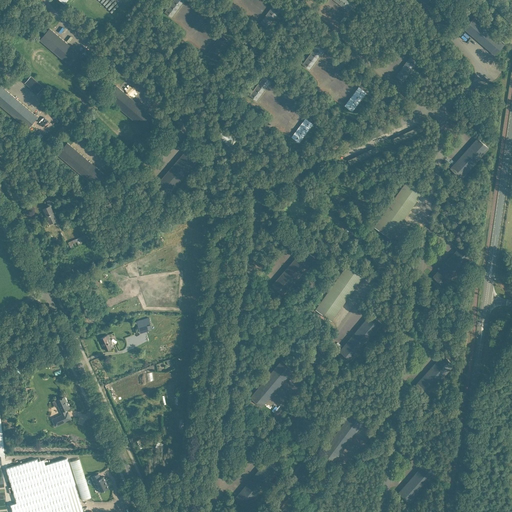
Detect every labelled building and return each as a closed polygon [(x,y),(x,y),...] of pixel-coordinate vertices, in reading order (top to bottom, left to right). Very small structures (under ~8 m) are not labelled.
[(100,0),(114,11),(117,8),(115,6),(119,0),(100,0)] [(173,0),(165,12),(172,17),(185,0),(173,0)] [(334,0),(350,11),(355,4),(349,0),(334,0)] [(282,9),(275,4),(260,23),(268,28),(282,9)] [(474,17),(471,21),(464,28),(495,55),(504,44),(474,17)] [(84,57),(53,31),(50,28),(45,34),(44,34),(43,35),(44,35),(40,39),(53,50),(77,71),(87,60),(84,57)] [(228,40),(221,35),(207,53),(214,59),(228,40)] [(318,58),(319,57),(324,50),(317,45),(303,64),(310,69),(315,63),(316,61),(318,58)] [(417,62),(410,57),(396,76),(403,81),(417,62)] [(43,86),(31,76),(25,83),(38,93),(43,86)] [(263,93),(265,90),(266,88),(271,82),(264,76),(250,95),(257,101),(262,94),(263,93)] [(0,86),(0,103),(28,128),(38,117),(4,88),(1,85),(0,86)] [(144,128),(153,117),(117,85),(107,97),(144,128)] [(353,95),(351,98),(350,99),(345,105),(352,111),(366,92),(359,87),(355,93),(353,95)] [(301,124),(300,126),(298,129),(297,130),(292,137),(299,142),(313,123),(306,118),(301,124)] [(420,125),(393,139),(395,143),(423,130),(420,125)] [(236,140),(224,129),(218,136),(230,147),(236,140)] [(475,141),(453,165),(451,168),(462,178),(489,148),(478,138),(475,141)] [(104,174),(68,143),(58,154),(95,185),(104,174)] [(200,157),(189,147),(157,184),(169,194),(200,157)] [(376,147),(348,160),(350,165),(378,151),(376,147)] [(422,193),(406,182),(374,226),(390,238),(422,193)] [(291,210),(298,211),(299,208),(308,209),(308,204),(304,204),(305,199),(297,198),(297,203),(292,203),(291,210)] [(51,223),(53,222),(56,220),(58,225),(60,224),(58,218),(57,219),(54,212),(51,206),(52,206),(49,200),(47,201),(49,206),(46,207),(44,208),(46,213),(49,220),(51,223)] [(364,205),(359,209),(366,216),(370,211),(364,205)] [(357,232),(364,240),(368,236),(361,228),(360,229),(359,230),(358,231),(357,231),(357,232),(356,232),(357,232)] [(69,242),(71,248),(89,239),(87,234),(69,242)] [(458,249),(436,273),(433,276),(444,286),(471,256),(460,246),(458,249)] [(302,251),(275,282),(273,285),(284,294),(315,258),(304,248),(302,251)] [(363,276),(347,264),(315,309),(332,320),(363,276)] [(369,317),(342,348),(340,351),(351,360),(382,323),(371,314),(369,317)] [(134,322),(136,321),(140,333),(151,329),(150,325),(147,326),(147,324),(151,323),(149,317),(139,320),(138,318),(136,319),(136,320),(134,321),(134,322)] [(106,336),(101,338),(106,350),(111,348),(114,347),(110,337),(107,338),(106,336)] [(441,357),(418,382),(416,384),(427,394),(454,364),(443,355),(441,357)] [(265,403),(291,372),(293,369),(282,360),(251,397),(262,406),(265,403)] [(62,414),(52,419),(56,426),(65,422),(69,420),(69,419),(67,420),(65,414),(67,413),(65,410),(67,409),(70,408),(65,396),(60,398),(56,400),(53,402),(55,407),(58,405),(62,414)] [(298,413),(287,425),(294,431),(304,418),(298,413)] [(336,459),(360,426),(363,423),(351,414),(322,453),(334,462),(336,459)] [(74,459),(84,498),(94,496),(83,456),(74,459)] [(44,459),(38,461),(37,459),(7,468),(17,502),(11,504),(12,511),(83,511),(67,458),(46,464),(44,459)] [(238,495),(235,498),(247,507),(278,471),(266,461),(264,464),(238,495)] [(299,464),(293,473),(295,475),(299,478),(300,479),(302,480),(304,477),(305,475),(311,467),(310,466),(309,465),(307,463),(306,463),(304,462),(301,466),(299,464)] [(423,465),(401,490),(399,492),(410,502),(437,472),(426,462),(423,465)] [(100,477),(98,473),(91,476),(97,488),(99,487),(101,492),(102,491),(103,492),(105,491),(105,489),(109,488),(104,476),(100,477)] [(280,508),(291,494),(290,494),(286,492),(276,505),(277,506),(278,505),(279,506),(280,507),(280,508)]
